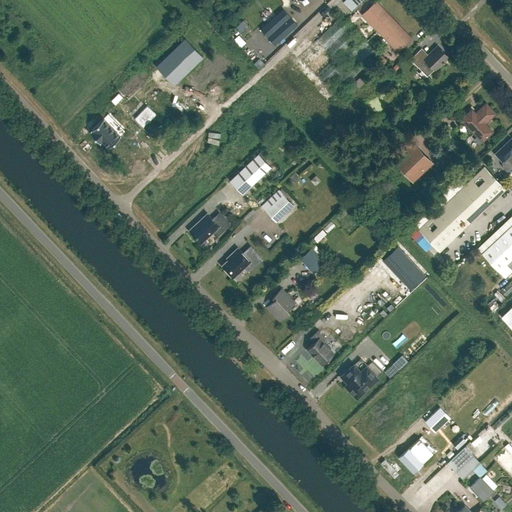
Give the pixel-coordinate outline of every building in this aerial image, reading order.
[(363,15),(396,50),(409,38),(375,3),(363,15)] [(283,9),(260,29),(274,45),(297,24),(283,9)] [(185,37),(156,66),(174,84),(203,56),(185,37)] [(410,60),(427,76),(434,69),(435,71),(448,57),(436,46),(425,57),(419,51),(410,60)] [(371,65),(353,83),(358,88),(376,70),(371,65)] [(484,123),(494,113),(485,103),(475,113),(471,109),(461,119),(482,141),(492,131),(484,123)] [(464,112),(460,108),(448,119),(457,119),(464,112)] [(90,132),(90,133),(99,142),(100,142),(101,140),(108,146),(107,146),(108,147),(109,147),(109,146),(119,136),(120,136),(120,135),(119,135),(104,118),(103,118),(102,118),(103,118),(92,129),(91,129),(92,130),(90,132)] [(511,138),(496,154),(503,161),(501,163),(502,167),(505,171),(510,172),(511,170),(511,138)] [(431,162),(413,144),(395,161),(412,180),(431,162)] [(243,193),(271,166),(259,153),(230,180),(243,193)] [(505,189),(484,166),(418,228),(439,251),(505,189)] [(294,181),(299,177),(294,172),(289,177),(294,181)] [(276,221),(294,204),(283,193),(266,210),(276,221)] [(343,216),(359,216),(358,206),(343,207),(343,216)] [(283,226),(294,214),(290,210),(278,222),(283,226)] [(202,243),(213,232),(217,236),(231,224),(219,212),(213,218),(208,213),(190,230),(202,243)] [(511,224),(481,253),(505,277),(511,270),(511,224)] [(316,242),(325,233),(322,229),(313,238),(316,242)] [(299,258),(313,273),(326,261),(318,254),(321,251),(314,244),(299,258)] [(222,265),(234,277),(245,267),(249,271),(263,258),(251,245),(250,245),(252,247),(245,254),(238,247),(232,253),(233,255),(222,265)] [(397,245),(382,259),(410,289),(425,274),(397,245)] [(276,299),(268,306),(280,320),(289,311),(287,309),(295,302),(282,288),(274,296),(276,299)] [(511,328),(511,305),(501,316),(511,328)] [(323,364),(334,353),(323,342),(327,338),(318,329),(310,338),(314,342),(307,348),(323,364)] [(392,363),(383,372),(389,378),(398,370),(392,363)] [(349,383),(346,386),(357,397),(378,378),(367,366),(361,372),(354,364),(342,376),(349,383)] [(479,412),(493,399),(486,392),(472,405),(479,412)] [(440,407),(425,421),(435,431),(450,417),(440,407)] [(461,436),(452,444),(457,449),(466,441),(461,436)] [(419,438),(398,457),(412,472),(433,453),(419,438)] [(474,455),(465,446),(448,462),(457,471),(474,455)] [(469,462),(473,472),(482,468),(477,458),(469,462)] [(428,488),(445,471),(439,464),(421,481),(428,488)] [(493,491),(480,476),(469,486),(483,501),(493,491)] [(444,501),(450,498),(447,492),(441,494),(444,501)]
